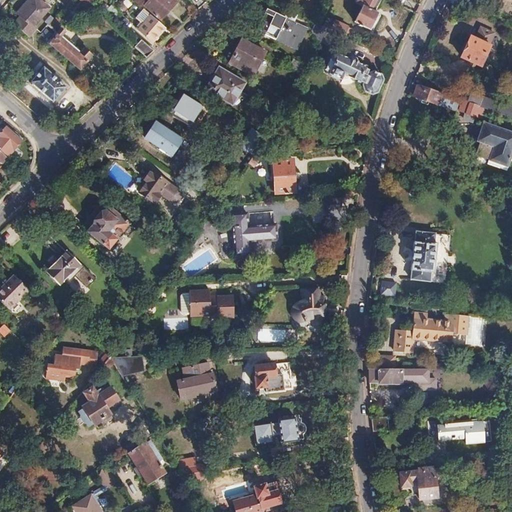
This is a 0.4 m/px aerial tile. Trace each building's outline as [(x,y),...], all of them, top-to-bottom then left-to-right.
[(33,26),(48,8),(38,0),(27,0),(17,12),(21,15),(33,26)] [(176,1),(174,0),(148,0),(144,5),(160,19),(176,1)] [(370,9),(374,0),(359,0),(358,3),(361,5),(353,21),(369,28),(377,12),(370,9)] [(396,7),(398,4),(391,0),(389,4),(390,7),(393,8),(396,7)] [(143,23),(150,14),(143,8),(135,17),(143,23)] [(283,17),(267,9),(257,30),(297,49),(307,28),(295,22),(283,17)] [(295,22),(299,15),(287,10),(283,17),(295,22)] [(165,27),(156,19),(150,14),(143,23),(138,29),(152,41),(165,27)] [(33,26),(21,15),(14,23),(29,35),(35,28),(33,26)] [(46,24),(51,18),(48,15),(42,21),(46,24)] [(52,29),(60,19),(54,15),(51,18),(46,24),(52,29)] [(351,29),(334,21),(330,29),(344,36),(348,37),(351,29)] [(320,41),(328,28),(317,24),(317,37),(314,42),(318,45),(320,41)] [(490,52),(486,50),(489,44),(488,44),(493,32),(480,26),(475,38),(469,36),(460,56),(480,65),(482,59),(486,60),(489,60),(491,56),(490,52)] [(80,52),(61,35),(64,31),(59,27),(48,40),(79,68),(91,54),(83,48),(80,52)] [(330,29),(328,28),(320,41),(337,49),(344,36),(330,29)] [(145,57),(153,50),(140,39),(134,47),(145,57)] [(253,73),(264,52),(241,41),(230,62),(253,73)] [(356,63),(357,61),(356,60),(350,57),(347,59),(333,52),(330,60),(329,59),(324,71),(330,74),(329,75),(340,81),(343,75),(357,82),(357,83),(363,86),(365,91),(371,94),(376,93),(382,81),(380,76),(373,73),(368,75),(363,72),(365,67),(356,63)] [(65,86),(43,66),(30,81),(52,101),(65,86)] [(234,102),(244,83),(219,68),(208,86),(234,102)] [(425,87),(417,84),(413,94),(421,97),(420,100),(427,103),(428,101),(437,104),(437,102),(456,109),(460,99),(433,90),(425,87)] [(189,126),(202,105),(182,93),(169,114),(189,126)] [(511,106),(508,105),(482,96),(481,98),(469,94),(466,101),(483,107),(511,117),(511,106)] [(479,119),(483,107),(466,101),(462,100),(458,112),(464,114),(462,118),(472,121),(473,117),(479,119)] [(487,162),(505,169),(511,148),(511,131),(483,121),(476,140),(479,141),(475,153),(488,158),(487,162)] [(125,130),(114,122),(113,123),(107,128),(120,137),(125,130)] [(168,155),(180,137),(170,131),(170,132),(155,122),(144,137),(160,147),(159,149),(168,155)] [(0,150),(7,157),(20,141),(5,128),(0,132),(0,150)] [(260,143),(264,136),(251,128),(246,136),(259,145),(260,144),(260,143)] [(175,158),(186,143),(181,140),(171,155),(175,158)] [(93,161),(82,151),(75,158),(88,168),(93,161)] [(295,190),(292,160),(272,162),(275,192),(295,190)] [(178,190),(166,182),(149,170),(141,181),(143,182),(136,192),(152,203),(160,194),(170,202),(177,201),(180,196),(178,190)] [(359,193),(360,184),(343,186),(344,194),(359,193)] [(342,210),(341,194),(326,195),(327,211),(342,210)] [(128,223),(109,207),(105,211),(88,231),(107,248),(128,223)] [(250,242),(277,240),(275,224),(248,226),(246,213),(231,214),(235,256),(251,254),(250,242)] [(0,234),(5,248),(18,243),(13,228),(0,233),(0,234)] [(448,276),(451,238),(435,237),(435,233),(416,231),(415,241),(413,241),(410,269),(412,269),(411,279),(430,281),(430,275),(448,276)] [(75,274),(83,266),(67,251),(46,271),(59,285),(72,272),(75,274)] [(29,290),(14,274),(0,288),(0,299),(10,310),(29,290)] [(393,295),(393,282),(378,281),(378,294),(393,295)] [(188,316),(216,315),(216,318),(233,318),(232,296),(208,296),(208,291),(187,291),(187,293),(188,314),(188,316)] [(320,319),(323,298),(318,298),(318,291),(303,291),(303,301),(300,302),(299,303),(296,305),(296,308),(296,311),(296,313),(299,316),(301,317),(303,317),(307,316),(311,317),(313,317),(315,318),(316,320),(320,319)] [(188,314),(187,293),(180,293),(179,295),(179,313),(181,314),(188,314)] [(146,305),(141,301),(133,313),(138,316),(146,305)] [(466,334),(468,315),(445,313),(445,319),(428,318),(428,312),(413,311),(412,329),(397,328),(395,349),(414,350),(415,339),(451,341),(452,333),(466,334)] [(164,329),(187,329),(187,318),(164,318),(164,329)] [(10,331),(5,325),(0,329),(0,330),(5,336),(10,331)] [(46,378),(65,381),(66,375),(74,376),(75,369),(78,369),(79,363),(87,364),(90,350),(64,346),(62,355),(55,354),(53,365),(48,364),(46,378)] [(96,365),(98,351),(90,350),(87,364),(96,365)] [(121,363),(121,361),(123,361),(135,360),(135,356),(109,357),(109,358),(114,364),(115,366),(118,364),(121,363)] [(114,364),(109,358),(105,362),(109,367),(114,364)] [(214,381),(212,370),(209,371),(207,363),(183,369),(186,380),(190,379),(192,386),(214,381)] [(275,385),(274,372),(275,371),(274,364),(255,366),(256,377),(255,377),(257,387),(275,385)] [(426,381),(426,369),(369,368),(370,372),(370,382),(380,382),(380,383),(402,383),(402,382),(415,382),(416,381),(426,381)] [(126,384),(134,382),(132,374),(124,376),(126,384)] [(94,391),(92,388),(83,393),(86,397),(89,403),(82,407),(83,409),(79,411),(88,424),(92,422),(94,424),(102,418),(106,426),(113,421),(105,409),(110,405),(113,406),(117,403),(118,401),(118,400),(110,387),(101,393),(99,388),(94,391)] [(235,408),(234,398),(213,401),(215,411),(235,408)] [(299,440),(296,416),(279,419),(283,442),(299,440)] [(389,429),(388,416),(372,417),(373,429),(373,430),(389,429)] [(154,431),(147,419),(135,425),(143,437),(154,431)] [(484,442),(482,421),(477,422),(477,419),(457,420),(448,421),(449,424),(447,424),(438,424),(439,440),(448,439),(466,438),(466,443),(484,442)] [(254,444),(273,442),(272,427),(275,427),(275,423),(252,425),(254,444)] [(148,483),(164,473),(151,454),(154,452),(150,447),(147,449),(144,443),(128,454),(148,483)] [(433,453),(433,459),(458,457),(457,450),(433,453)] [(196,467),(194,461),(177,464),(180,469),(196,467)] [(117,482),(107,465),(101,468),(99,473),(97,474),(105,488),(117,482)] [(205,480),(204,473),(203,470),(201,471),(199,466),(196,467),(180,469),(189,483),(205,480)] [(444,488),(443,477),(450,477),(448,467),(434,469),(434,466),(418,468),(418,470),(400,472),(402,484),(410,484),(410,487),(418,486),(419,499),(438,497),(437,489),(444,488)] [(281,486),(278,479),(273,481),(275,488),(281,486)] [(285,501),(281,486),(275,488),(273,481),(254,485),(261,508),(285,501)] [(108,506),(104,500),(97,500),(93,493),(68,509),(69,511),(105,511),(108,506)] [(357,503),(356,495),(340,499),(342,507),(357,503)]
